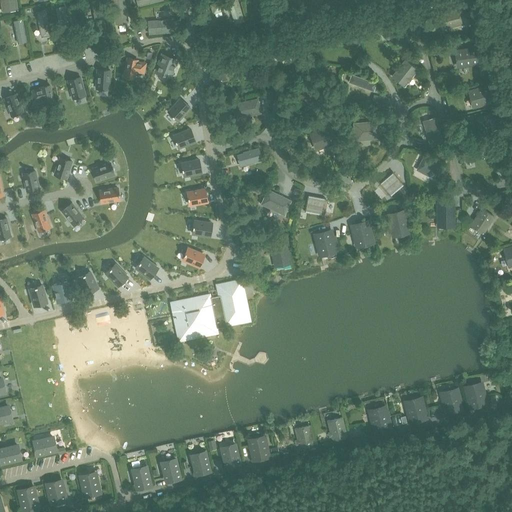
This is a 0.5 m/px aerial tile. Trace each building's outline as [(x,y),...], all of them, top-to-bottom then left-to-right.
[(18,10),(16,0),(0,0),(2,12),(18,10)] [(106,25),(101,0),(96,0),(91,1),(96,27),(106,25)] [(129,22),(125,0),(111,0),(115,24),(129,22)] [(230,7),(235,23),(243,20),(236,0),(229,0),(211,6),(213,13),(230,7)] [(56,7),(60,33),(69,31),(65,6),(56,7)] [(47,10),(36,11),(41,37),(51,36),(47,10)] [(438,15),(443,31),(463,26),(459,10),(438,15)] [(174,18),(148,20),(148,34),(175,32),(174,18)] [(23,19),(14,20),(18,43),(26,41),(23,19)] [(396,29),(399,44),(407,42),(402,20),(377,26),(379,33),(396,29)] [(324,42),(348,37),(346,27),(321,33),(324,42)] [(276,47),(281,60),(298,53),(293,40),(276,47)] [(476,48),(456,51),(458,66),(478,63),(476,48)] [(175,62),(162,57),(156,73),(169,78),(171,71),(172,72),(174,67),(173,67),(175,62)] [(144,63),(137,62),(137,60),(127,58),(123,77),(133,79),(135,72),(142,73),(144,63)] [(208,61),(212,82),(228,79),(224,58),(208,61)] [(405,86),(418,69),(405,59),(392,76),(405,86)] [(109,91),(110,70),(96,70),(94,90),(109,91)] [(376,83),(352,74),(350,82),(373,91),(376,83)] [(66,80),(71,100),(85,96),(79,76),(66,80)] [(39,87),(39,88),(31,90),(34,101),(42,99),(43,107),(55,104),(50,85),(39,87)] [(300,97),(318,107),(325,95),(307,85),(300,97)] [(489,86),(470,91),(474,106),(493,101),(489,86)] [(182,91),(170,105),(180,113),(192,99),(182,91)] [(24,112),(17,93),(4,98),(11,117),(24,112)] [(233,104),(236,117),(260,112),(257,99),(233,104)] [(497,114),(477,119),(481,134),(500,129),(497,114)] [(422,120),(430,147),(444,143),(436,116),(422,120)] [(354,123),(355,139),(380,137),(378,121),(354,123)] [(316,151),(338,142),(331,124),(309,132),(316,151)] [(196,128),(179,134),(184,146),(200,140),(196,128)] [(462,153),(464,160),(473,158),(473,159),(489,155),(487,146),(462,153)] [(238,161),(239,161),(240,166),(262,160),(258,148),(237,154),(238,159),(237,159),(238,161)] [(417,169),(435,179),(442,166),(424,156),(417,169)] [(60,157),(54,174),(66,178),(72,161),(67,159),(67,158),(65,158),(65,159),(60,157)] [(198,159),(180,162),(182,175),(200,171),(198,159)] [(114,174),(112,169),(113,169),(113,167),(112,167),(110,162),(93,168),(97,180),(114,174)] [(28,172),(23,174),(27,191),(39,188),(35,171),(30,172),(30,171),(28,171),(28,172)] [(394,171),(380,183),(390,194),(403,183),(394,171)] [(117,187),(100,190),(102,203),(120,200),(119,195),(120,194),(119,192),(118,192),(117,187)] [(261,204),(284,215),(291,200),(268,189),(261,204)] [(184,193),(186,205),(204,202),(202,190),(184,193)] [(308,197),(305,211),(321,214),(324,200),(308,197)] [(73,225),(77,222),(78,222),(80,221),(79,220),(83,217),(72,203),(62,211),(73,225)] [(438,203),(438,224),(453,224),(453,203),(438,203)] [(470,225),(483,233),(494,217),(482,208),(470,225)] [(45,228),(50,227),(44,210),(32,214),(38,231),(43,229),(44,230),(46,229),(45,228)] [(389,215),(394,234),(408,230),(403,211),(389,215)] [(192,217),(190,230),(208,231),(209,218),(192,217)] [(353,225),(357,245),(372,241),(367,222),(353,225)] [(316,234),(321,254),(335,250),(330,231),(316,234)] [(271,245),(275,265),(290,262),(286,242),(271,245)] [(511,246),(503,249),(509,268),(511,267),(511,246)] [(202,255),(186,248),(182,260),(198,267),(202,255)] [(142,261),(134,269),(150,283),(158,273),(142,261)] [(118,268),(107,274),(119,289),(130,282),(118,268)] [(91,277),(80,280),(84,297),(96,294),(91,277)] [(210,297),(210,294),(197,296),(198,300),(194,301),(194,297),(171,302),(179,341),(218,333),(217,328),(226,326),(226,324),(250,319),(241,280),(217,285),(219,295),(210,297)] [(58,302),(71,299),(67,281),(53,284),(58,302)] [(84,335),(76,337),(79,351),(88,349),(84,335)] [(21,340),(11,343),(15,354),(25,351),(21,340)] [(463,386),(469,410),(489,405),(483,380),(463,386)] [(439,391),(444,415),(465,410),(459,386),(439,391)] [(403,400),(409,424),(428,419),(423,395),(403,400)] [(367,409),(373,433),(392,428),(386,404),(367,409)] [(8,406),(0,407),(0,421),(11,419),(8,406)] [(328,420),(332,440),(347,436),(342,417),(328,420)] [(295,428),(300,448),(315,444),(310,425),(295,428)] [(247,438),(252,462),(271,458),(266,434),(247,438)] [(56,450),(52,436),(34,441),(37,454),(56,450)] [(235,444),(221,447),(226,466),(240,462),(235,444)] [(0,454),(2,463),(20,458),(17,445),(0,448),(0,454)] [(189,454),(195,476),(212,471),(206,449),(189,454)] [(165,483),(182,479),(177,457),(160,461),(165,483)] [(130,468),(135,490),(153,485),(148,464),(130,468)] [(78,474),(83,498),(102,494),(97,470),(78,474)] [(44,482),(50,506),(69,501),(63,477),(44,482)] [(16,489),(21,511),(24,511),(41,508),(35,484),(16,489)]
